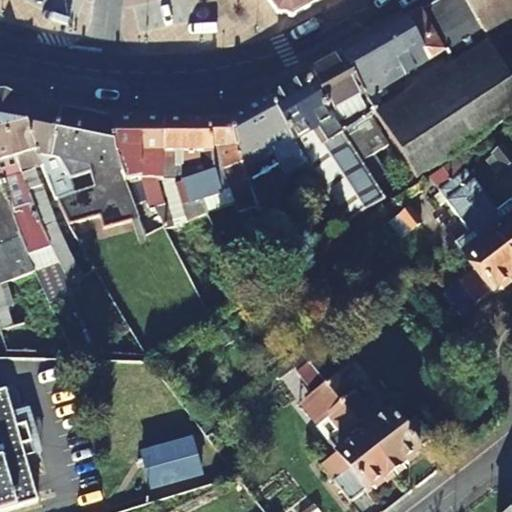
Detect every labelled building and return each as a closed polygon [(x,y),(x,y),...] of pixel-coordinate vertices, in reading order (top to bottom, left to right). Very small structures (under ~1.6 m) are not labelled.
[(266,0),(278,15),(292,18),(323,0),(266,0)] [(461,0),(445,0),(421,14),(444,53),(479,30),(461,0)] [(511,0),(461,0),(479,30),(487,42),(504,72),(511,66),(511,65),(505,53),(506,52),(497,33),(511,24),(511,0)] [(421,13),(405,22),(429,63),(444,53),(421,14),(421,13)] [(339,60),(368,105),(429,63),(405,22),(339,60)] [(444,53),(452,66),(487,42),(479,30),(444,53)] [(511,84),(504,72),(487,42),(452,66),(375,117),(416,181),(511,118),(511,84)] [(306,79),(374,184),(387,176),(374,157),(389,149),(371,120),(375,117),(368,105),(339,60),(306,79)] [(269,100),(303,161),(307,167),(341,230),(385,201),(374,184),(306,79),(269,100)] [(54,221),(34,172),(41,170),(38,162),(16,103),(0,99),(0,117),(41,229),(52,226),(50,223),(54,221)] [(229,123),(257,210),(273,201),(264,183),(303,161),(269,100),(229,123)] [(16,103),(38,162),(59,165),(52,161),(63,112),(16,103)] [(93,190),(75,196),(56,203),(68,228),(99,220),(104,232),(140,223),(126,185),(111,145),(112,122),(63,112),(52,161),(59,165),(60,166),(67,178),(70,183),(88,177),(93,190)] [(0,117),(0,183),(8,181),(16,204),(7,206),(10,218),(15,232),(17,236),(41,229),(0,117)] [(111,145),(126,185),(140,181),(155,177),(157,184),(163,183),(164,123),(112,122),(111,145)] [(169,241),(193,233),(185,205),(180,186),(215,176),(210,123),(164,123),(163,183),(157,184),(165,208),(154,211),(169,241)] [(215,176),(180,186),(185,205),(233,190),(241,215),(257,210),(229,123),(210,123),(215,176)] [(501,172),(511,164),(511,157),(504,145),(490,156),(501,172)] [(307,167),(303,161),(264,183),(273,201),(279,199),(272,186),(307,167)] [(60,166),(59,165),(38,162),(41,170),(47,185),(67,178),(60,166)] [(443,172),(511,260),(511,204),(510,202),(496,213),(457,163),(443,172)] [(428,182),(469,235),(455,246),(475,272),(461,283),(478,304),(491,294),(494,296),(511,282),(511,260),(443,172),(428,182)] [(140,181),(150,212),(154,211),(165,208),(157,184),(155,177),(140,181)] [(70,183),(67,178),(47,185),(54,204),(56,203),(75,196),(70,183)] [(0,183),(0,187),(7,206),(16,204),(8,181),(0,183)] [(0,236),(15,232),(10,218),(0,221),(0,236)] [(400,241),(409,234),(399,219),(390,226),(400,241)] [(243,294),(220,244),(202,252),(225,302),(243,294)] [(320,356),(304,363),(392,476),(420,454),(419,452),(433,441),(416,419),(401,430),(381,403),(366,415),(320,356)] [(392,476),(304,363),(295,368),(278,378),(300,405),(317,429),(337,451),(339,453),(350,467),(357,476),(364,486),(368,490),(392,476)] [(15,430),(5,394),(0,394),(0,511),(11,511),(37,506),(21,449),(30,446),(25,428),(15,430)] [(200,476),(191,443),(141,458),(150,491),(200,476)] [(337,451),(322,463),(350,501),(368,490),(337,451)] [(322,511),(314,501),(296,511),(295,511),(322,511)]
